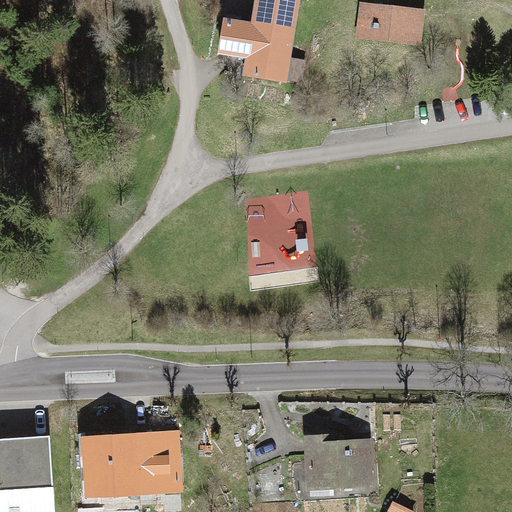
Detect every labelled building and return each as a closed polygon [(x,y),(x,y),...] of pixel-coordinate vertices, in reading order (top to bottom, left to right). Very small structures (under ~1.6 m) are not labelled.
[(221,16),(213,54),(296,70),(309,0),(255,0),(252,22),(221,16)] [(421,14),(356,4),(352,33),(417,43),(421,14)] [(77,435),(80,493),(182,487),(179,429),(77,435)] [(298,440),(299,486),(375,483),(374,438),(298,440)] [(0,442),(0,511),(50,511),(47,440),(0,442)]
